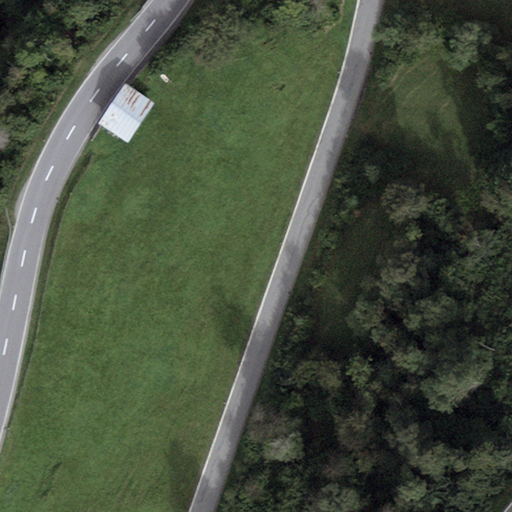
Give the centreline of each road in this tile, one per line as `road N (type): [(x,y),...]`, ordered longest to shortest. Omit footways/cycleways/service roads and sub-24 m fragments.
road 1 (unclassified): [(203,511),(372,0)]
road 2 (secondary): [(169,0),(58,155),(22,265),(0,372)]
